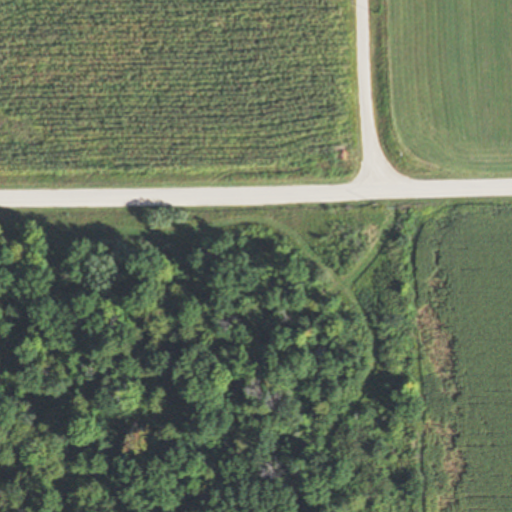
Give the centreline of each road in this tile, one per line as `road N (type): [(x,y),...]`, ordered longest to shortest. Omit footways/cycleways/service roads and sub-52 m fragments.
road 1 (residential): [(511,186),(0,199)]
road 2 (residential): [(367,190),(371,0)]
